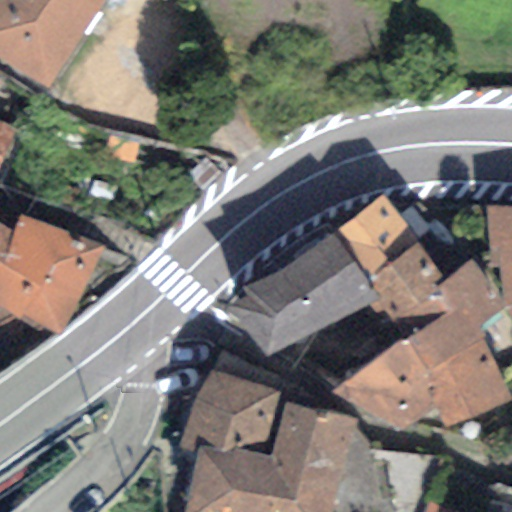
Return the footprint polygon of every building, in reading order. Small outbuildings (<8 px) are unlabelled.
[(107,0),(0,0),(0,61),(48,93),(107,0)] [(0,166),(16,132),(0,123),(0,166)] [(334,231),(367,282),(417,242),(381,194),(334,231)] [(498,297),(504,306),(511,317),(511,206),(485,205),(488,251),(479,252),(480,267),(497,267),(498,297)] [(16,216),(10,230),(3,263),(0,261),(0,307),(19,320),(21,314),(60,337),(105,246),(16,216)] [(10,230),(0,223),(0,261),(3,263),(10,230)] [(223,313),(265,353),(370,304),(379,300),(367,282),(334,231),(243,287),(223,313)] [(417,242),(367,282),(379,300),(370,304),(375,313),(383,311),(400,340),(405,340),(449,311),(434,288),(444,282),(417,242)] [(470,259),(444,282),(434,288),(449,311),(405,340),(400,340),(328,391),(397,430),(433,407),(419,374),(482,338),(485,337),(480,325),(504,306),(498,297),(470,259)] [(419,374),(433,407),(443,428),(511,400),(482,338),(419,374)] [(177,444),(196,450),(198,445),(271,456),(275,443),(266,441),(280,392),(208,370),(177,444)] [(196,450),(182,511),(328,511),(350,430),(352,423),(286,404),(275,443),(271,456),(198,445),(196,450)] [(359,431),(350,430),(328,511),(417,511),(439,458),(372,450),(359,431)] [(511,511),(511,488),(492,482),(482,511),(511,511)]
